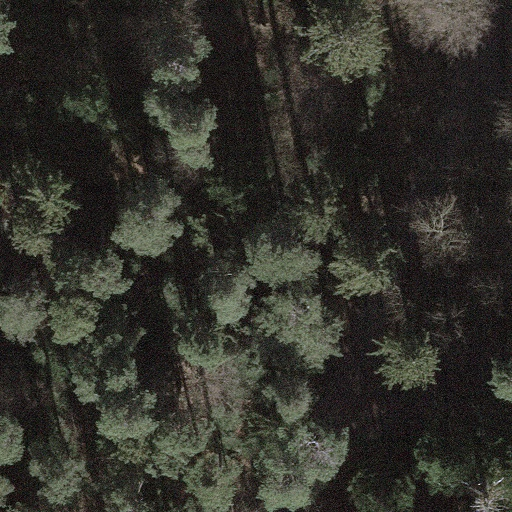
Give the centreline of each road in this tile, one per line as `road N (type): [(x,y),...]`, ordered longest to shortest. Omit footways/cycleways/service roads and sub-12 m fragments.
road 1 (track): [(294,511),(339,432),(411,232),(488,65)]
road 2 (track): [(339,432),(435,385),(511,368)]
road 3 (track): [(511,127),(488,65),(503,0)]
